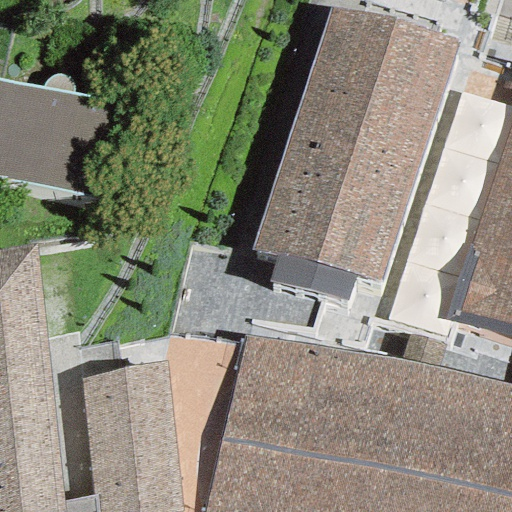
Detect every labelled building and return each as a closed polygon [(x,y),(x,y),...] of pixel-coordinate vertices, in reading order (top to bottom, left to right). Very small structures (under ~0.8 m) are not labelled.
[(511,85),(333,31),(261,266),(511,342),(511,85)] [(122,122),(0,93),(0,195),(100,219),(122,122)] [(36,246),(0,251),(0,511),(64,511),(62,502),(36,246)] [(511,511),(511,388),(245,336),(244,340),(201,511),(511,511)] [(181,511),(165,363),(78,378),(95,496),(62,502),(64,511),(181,511)]
